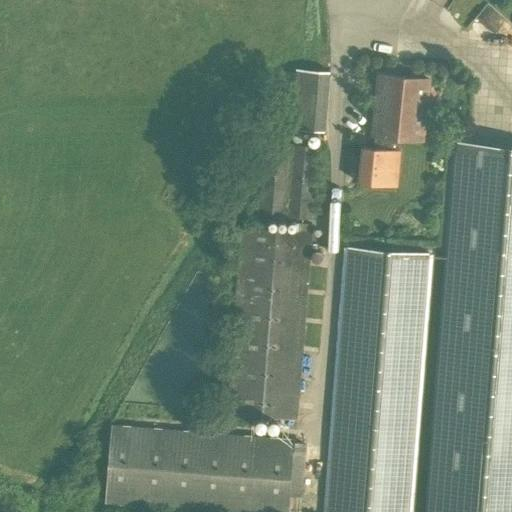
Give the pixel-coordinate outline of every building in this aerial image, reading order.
[(372,134),(374,134),(401,137),(423,139),(428,78),(378,73),(372,134)] [(214,175),(249,116),(221,99),(186,159),(214,175)] [(400,149),(401,137),(374,134),(373,147),(362,146),(358,182),(397,186),(400,149)] [(314,219),(320,146),(262,141),(256,215),(314,219)] [(511,511),(511,145),(457,141),(427,511),(511,511)] [(298,420),(312,231),(239,226),(225,414),(298,420)] [(409,511),(427,253),(347,247),(328,511),(409,511)] [(213,511),(288,511),(294,438),(111,424),(104,503),(213,511)]
